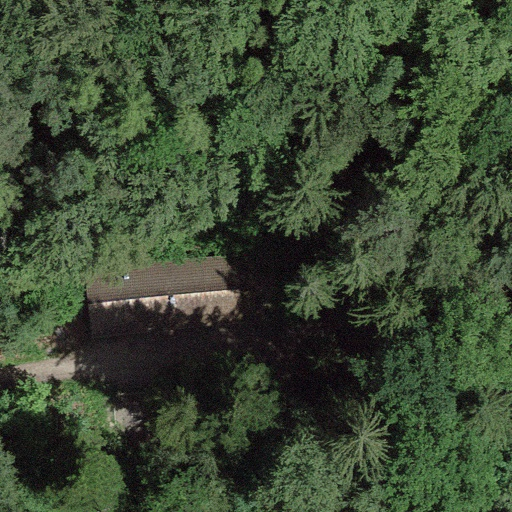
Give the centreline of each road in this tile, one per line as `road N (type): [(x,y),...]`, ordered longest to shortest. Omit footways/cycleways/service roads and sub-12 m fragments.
road 1 (track): [(141,407),(503,334)]
road 2 (track): [(141,407),(0,407)]
